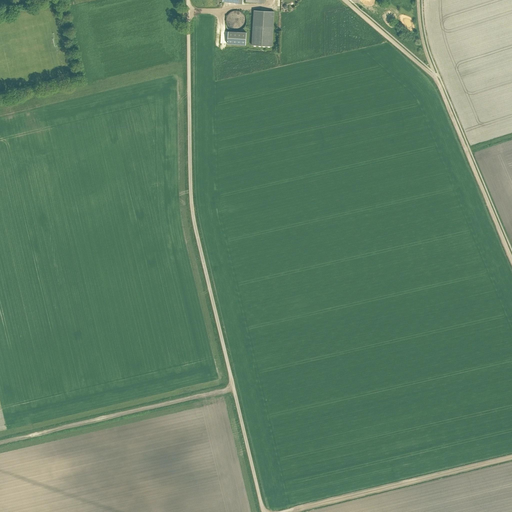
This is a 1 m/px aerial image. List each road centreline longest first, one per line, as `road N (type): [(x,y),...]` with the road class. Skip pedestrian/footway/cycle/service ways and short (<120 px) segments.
road 1 (unclassified): [(263,511),(193,219),(187,0)]
road 2 (track): [(291,509),(511,457)]
road 3 (track): [(465,151),(424,49),(418,0)]
road 4 (track): [(436,79),(344,0)]
